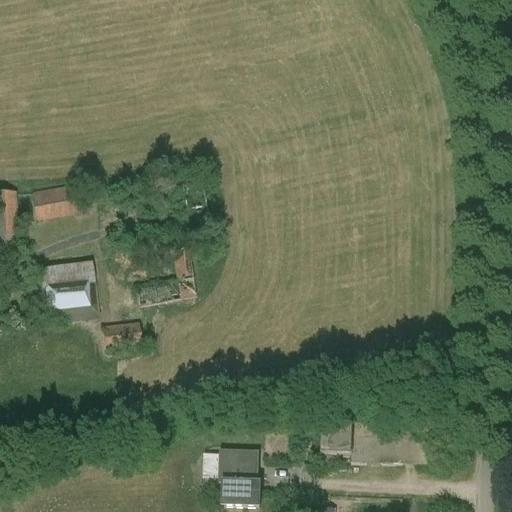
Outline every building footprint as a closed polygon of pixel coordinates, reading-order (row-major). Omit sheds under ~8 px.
[(72,188),(30,194),(35,224),(77,218),(72,188)] [(0,256),(19,255),(15,195),(0,195),(0,256)] [(132,288),(134,307),(193,302),(191,275),(184,275),(183,264),(173,265),(175,284),(132,288)] [(91,265),(39,271),(46,328),(100,322),(95,285),(94,285),(91,265)] [(101,329),(101,346),(139,344),(138,327),(101,329)] [(353,429),(321,428),(320,458),(352,460),(352,468),(431,470),(433,430),(353,428),(353,429)] [(257,456),(237,455),(219,455),(218,486),(222,486),(221,510),(258,511),(259,495),(259,486),(256,486),(257,466),(257,456)]
